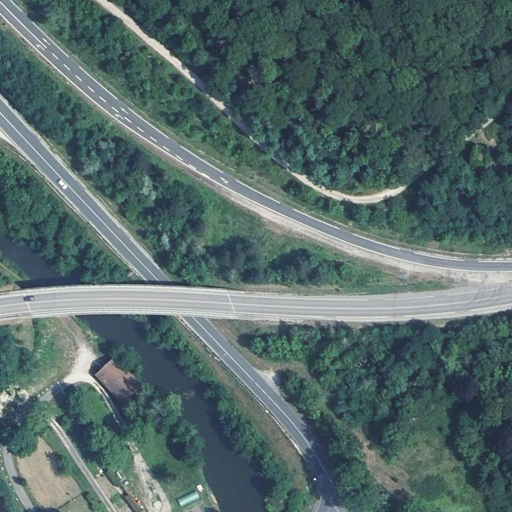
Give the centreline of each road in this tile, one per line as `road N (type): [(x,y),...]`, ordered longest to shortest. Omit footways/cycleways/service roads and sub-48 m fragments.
road 1 (primary): [(511,265),(459,265),(351,241),(241,191),(113,110),(0,0)]
road 2 (secondary): [(0,111),(303,437),(348,511)]
road 3 (track): [(97,0),(261,148),(350,206),(395,194),(511,96)]
road 4 (primary): [(0,307),(151,300),(394,311),(511,295)]
road 5 (track): [(30,511),(12,477),(9,445),(82,369)]
